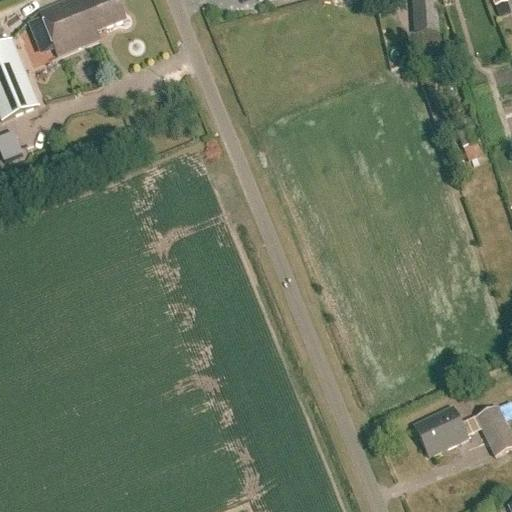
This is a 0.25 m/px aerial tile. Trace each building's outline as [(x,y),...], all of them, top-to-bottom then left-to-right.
[(101,45),(97,35),(125,23),(114,0),(80,0),(38,18),(58,63),(101,45)] [(440,36),(437,0),(412,0),(416,39),(423,38),(440,37),(440,36)] [(491,0),(495,10),(496,10),(500,20),(511,16),(508,6),(508,5),(506,0),(491,0)] [(38,112),(11,45),(0,48),(0,124),(1,126),(38,112)] [(498,83),(477,88),(493,149),(511,143),(511,63),(494,69),(498,83)] [(463,152),(480,145),(474,131),(457,138),(463,152)] [(0,155),(4,166),(23,158),(14,136),(0,141),(0,155)] [(498,411),(476,422),(482,434),(495,461),(511,453),(511,440),(505,426),(511,422),(511,409),(510,406),(498,412),(498,411)] [(461,447),(469,444),(453,412),(413,431),(429,462),(461,447)]
